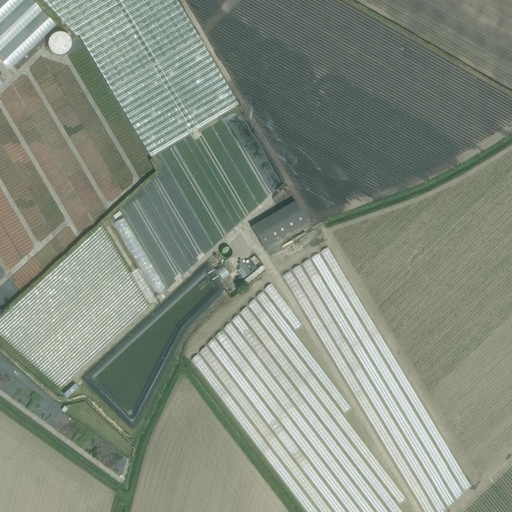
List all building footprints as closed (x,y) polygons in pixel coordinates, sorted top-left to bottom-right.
[(56,25),(31,0),(0,0),(0,60),(9,70),(56,25)] [(42,0),(76,36),(78,35),(150,157),(237,105),(175,0),(42,0)] [(63,53),(69,47),(58,37),(52,44),(63,53)] [(0,81),(0,92),(10,83),(5,77),(0,81)] [(251,226),(264,249),(308,223),(295,201),(251,226)] [(253,277),(247,283),(250,287),(268,268),(257,258),(245,270),(253,277)] [(241,272),(247,267),(241,259),(235,263),(241,272)] [(72,401),(83,390),(79,385),(67,397),(72,401)]
